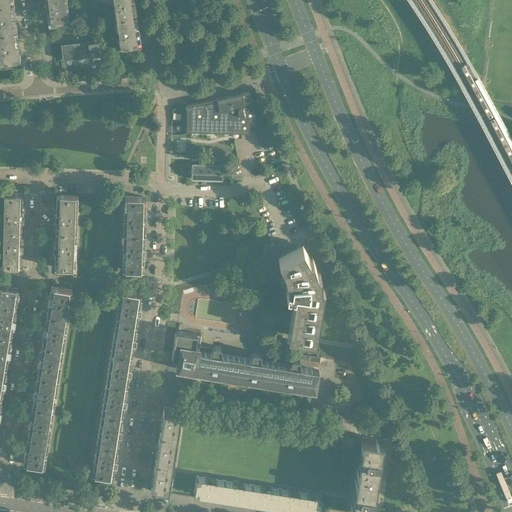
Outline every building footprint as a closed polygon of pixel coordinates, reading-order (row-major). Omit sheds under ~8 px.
[(65,0),(44,0),(45,5),(48,5),(48,9),(46,9),(47,22),(68,19),(65,0)] [(133,0),(112,0),(115,18),(136,15),(133,0)] [(13,2),(0,3),(0,31),(16,30),(13,2)] [(140,43),(136,15),(115,18),(119,46),(120,46),(140,43)] [(16,30),(0,31),(0,61),(19,59),(16,30)] [(99,55),(98,39),(83,41),(84,49),(90,49),(91,56),(99,55)] [(83,41),(69,42),(70,51),(76,50),(77,58),(91,56),(90,49),(84,49),(83,41)] [(69,42),(60,43),(62,59),(77,58),(76,50),(70,51),(69,42)] [(255,120),(248,91),(185,104),(186,111),(186,116),(187,116),(190,128),(198,127),(199,130),(214,127),(215,131),(231,127),(231,131),(240,129),(239,123),(255,120)] [(267,130),(263,131),(264,138),(259,139),(261,146),(270,144),(267,130)] [(222,165),(191,164),(190,178),(222,179),(222,165)] [(22,193),(1,192),(0,211),(0,215),(0,228),(21,229),(22,193)] [(77,195),(56,194),(55,230),(76,231),(77,197),(77,195)] [(145,197),(124,196),(123,204),(123,232),(144,233),(145,197)] [(21,229),(0,228),(0,265),(20,266),(21,229)] [(76,231),(55,230),(54,267),(75,267),(76,231)] [(144,233),(123,232),(122,269),(143,269),(144,233)] [(302,244),(299,245),(279,256),(278,257),(282,265),(284,273),(285,274),(287,273),(285,290),(293,291),(287,334),(315,339),(323,286),(320,285),(319,270),(316,270),(312,256),(309,257),(302,244)] [(18,288),(9,286),(0,284),(0,302),(15,305),(18,288)] [(50,286),(49,296),(46,313),(67,317),(71,289),(50,286)] [(140,293),(120,290),(115,321),(135,324),(140,293)] [(15,305),(0,302),(0,333),(10,336),(15,305)] [(46,313),(44,325),(41,344),(62,347),(67,317),(46,313)] [(135,324),(115,321),(110,351),(131,354),(135,324)] [(200,334),(176,330),(175,330),(171,358),(176,358),(175,368),(187,370),(309,389),(315,390),(318,369),(311,368),(299,366),(299,359),(291,358),(289,364),(260,360),(260,353),(252,352),(250,358),(221,354),(220,347),(213,346),(212,347),(199,345),(200,334)] [(10,336),(0,333),(0,365),(5,367),(10,336)] [(62,347),(41,344),(37,374),(57,377),(62,347)] [(131,354),(110,351),(105,382),(126,386),(131,354)] [(37,374),(34,392),(32,405),(53,408),(57,377),(37,374)] [(126,386),(105,382),(100,412),(121,416),(126,386)] [(53,408),(32,405),(27,433),(48,437),(53,408)] [(177,436),(179,423),(181,409),(163,406),(159,434),(177,436)] [(121,416),(100,412),(96,443),(117,446),(121,416)] [(27,433),(24,453),(23,463),(44,466),(48,437),(27,433)] [(172,464),(174,450),(177,436),(159,434),(155,461),(172,464)] [(340,435),(334,435),(333,434),(331,447),(338,448),(340,435)] [(346,436),(340,435),(338,448),(344,449),(346,436)] [(353,438),(346,436),(344,449),(351,450),(353,438)] [(376,478),(379,461),(382,440),(361,437),(355,475),(376,478)] [(117,446),(96,443),(91,473),(112,476),(117,446)] [(168,492),(170,478),(172,464),(155,461),(153,474),(151,473),(150,477),(152,477),(150,490),(168,492)] [(221,497),(224,480),(196,475),(193,493),(221,497)] [(350,511),(370,511),(373,498),(376,478),(355,475),(349,511),(350,511)] [(248,502),(251,484),(224,480),(221,497),(248,502)] [(277,506),(279,488),(251,484),(248,502),(277,506)] [(304,510),(307,493),(279,488),(277,506),(304,510)] [(321,495),(307,493),(304,510),(314,511),(318,511),(319,506),(323,506),(323,507),(323,506),(323,501),(320,500),(321,495)]
